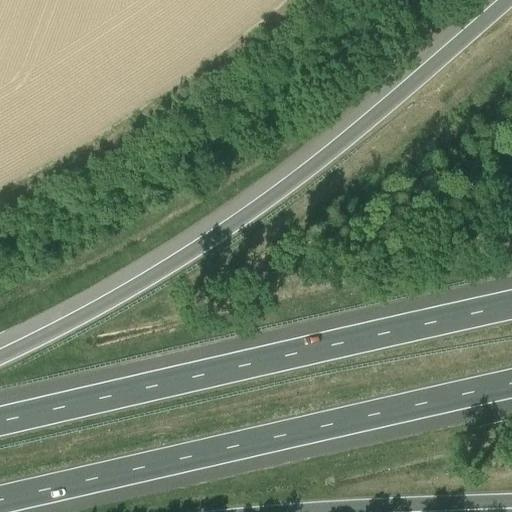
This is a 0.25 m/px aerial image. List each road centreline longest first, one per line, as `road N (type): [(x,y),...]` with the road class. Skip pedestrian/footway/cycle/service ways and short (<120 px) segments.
road 1 (motorway): [(506,0),(275,192),(105,301),(0,355)]
road 2 (motorway): [(0,504),(511,386)]
road 3 (motorway): [(511,303),(0,418)]
road 4 (motorway): [(332,511),(511,502)]
